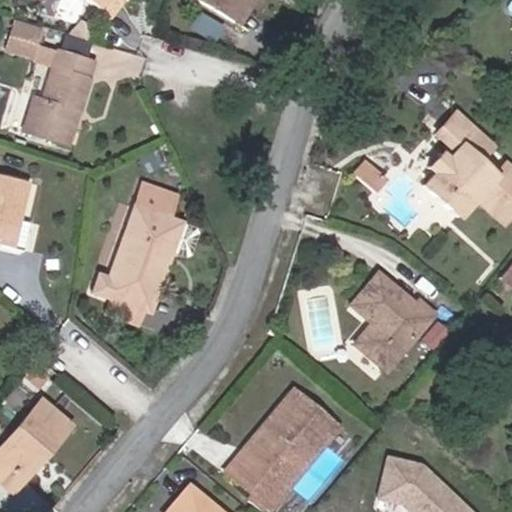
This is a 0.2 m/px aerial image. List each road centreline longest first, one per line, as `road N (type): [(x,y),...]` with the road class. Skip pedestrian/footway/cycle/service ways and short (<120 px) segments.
road 1 (residential): [(80,511),(229,333),(315,72),(358,0)]
road 2 (unknown): [(140,439),(44,346),(0,282)]
road 3 (unknown): [(306,101),(112,57)]
